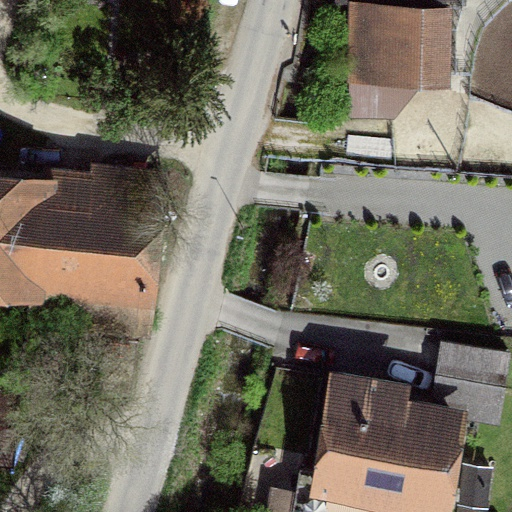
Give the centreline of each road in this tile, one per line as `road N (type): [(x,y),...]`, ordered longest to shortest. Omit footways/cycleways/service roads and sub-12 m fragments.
road 1 (unclassified): [(270,0),(124,511)]
road 2 (track): [(228,155),(92,131),(0,103)]
road 3 (track): [(149,440),(60,456),(37,475),(18,511)]
